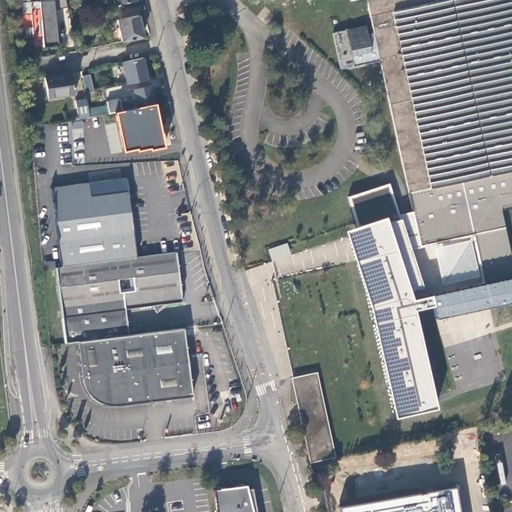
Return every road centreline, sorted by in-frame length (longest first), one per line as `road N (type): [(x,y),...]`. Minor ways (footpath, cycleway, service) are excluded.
road 1 (unclassified): [(274,438),(261,370),(234,305),(163,0)]
road 2 (unclassified): [(274,438),(102,461),(61,457)]
road 3 (secondary): [(0,154),(23,341)]
